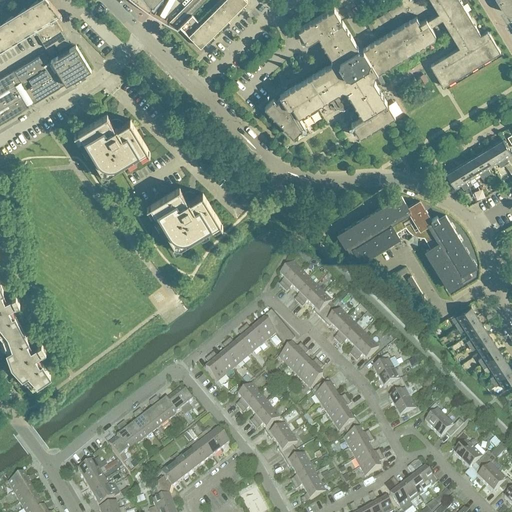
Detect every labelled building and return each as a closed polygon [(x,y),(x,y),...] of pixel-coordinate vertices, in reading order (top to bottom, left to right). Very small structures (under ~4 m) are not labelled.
[(18,40),(30,33),(31,32),(35,30),(42,25),(55,18),(60,15),(61,16),(62,16),(48,0),(39,0),(34,5),(32,3),(30,5),(21,12),(20,11),(18,12),(9,20),(7,18),(6,19),(0,24),(0,51),(6,47),(18,40)] [(134,0),(138,3),(143,7),(150,11),(161,0),(191,0),(168,22),(173,25),(178,28),(180,26),(189,35),(201,47),(212,35),(229,19),(235,12),(247,0),(134,0)] [(375,74),(435,38),(435,33),(431,26),(442,19),(459,47),(430,65),(431,65),(436,74),(443,86),(444,86),(444,85),(442,83),(447,80),(448,83),(462,75),(460,72),(469,67),(471,70),(484,61),(483,58),(492,53),(493,56),(501,51),(488,30),(487,31),(481,34),(477,27),(474,29),(468,20),(471,18),(463,5),(460,7),(457,2),(456,0),(430,0),(439,13),(427,20),(426,18),(420,22),(416,16),(363,48),(359,47),(345,23),(342,20),(338,22),(337,20),(341,17),(334,6),(298,28),(302,35),(306,41),(307,42),(319,35),(334,61),(332,63),(280,94),(281,96),(277,101),(273,98),(265,107),(294,136),(299,131),(304,126),(305,125),(299,115),(325,99),(326,101),(333,103),(336,108),(343,110),(349,107),(356,109),(358,108),(363,116),(351,123),(352,124),(356,130),(360,137),(386,121),(395,115),(389,104),(385,107),(383,104),(387,102),(374,80),(375,74)] [(511,0),(497,0),(504,10),(504,11),(505,12),(506,12),(507,13),(508,14),(510,14),(511,14),(511,0)] [(373,32),(407,12),(401,3),(367,24),(373,32)] [(92,9),(90,11),(94,15),(95,16),(99,12),(94,7),(92,9)] [(69,42),(55,18),(42,25),(35,30),(37,33),(46,47),(54,42),(59,49),(70,42),(69,42)] [(59,87),(66,83),(66,84),(73,80),(72,79),(84,72),(85,72),(91,68),(76,43),(69,47),(70,48),(58,55),(58,54),(51,58),(51,59),(49,60),(44,52),(0,78),(0,122),(26,107),(28,106),(28,104),(32,101),(33,103),(34,103),(58,88),(59,87)] [(56,51),(54,46),(47,50),(50,54),(56,51)] [(379,72),(375,74),(382,86),(386,83),(379,72)] [(150,152),(138,131),(130,119),(122,124),(121,122),(119,120),(117,120),(114,120),(112,121),(107,113),(74,133),(75,134),(78,132),(102,171),(108,172),(147,149),(149,152),(150,152)] [(247,136),(256,145),(260,141),(251,131),(247,136)] [(505,164),(509,162),(506,156),(511,153),(503,139),(493,145),(505,164)] [(505,164),(493,145),(484,151),(492,164),(497,161),(501,167),(505,164)] [(492,164),(484,151),(475,156),(486,175),(491,173),(487,167),(492,164)] [(486,175),(475,156),(466,162),(474,176),(479,173),(482,178),(486,175)] [(474,176),(466,162),(456,167),(468,186),(472,184),(469,179),(474,176)] [(468,186),(456,167),(447,173),(455,187),(460,184),(464,189),(468,186)] [(180,245),(209,228),(220,222),(222,226),(223,225),(203,192),(195,197),(194,195),(191,193),(189,193),(187,193),(184,194),(179,186),(147,206),(147,207),(151,205),(175,244),(180,245)] [(399,237),(396,232),(405,227),(408,230),(411,233),(414,235),(417,236),(420,237),(424,237),(427,242),(428,245),(430,248),(426,250),(449,288),(472,274),(469,269),(475,266),(460,241),(461,241),(446,215),(439,219),(437,216),(431,219),(420,200),(408,207),(401,196),(364,218),(364,217),(338,233),(352,255),(357,252),(361,260),(399,237)] [(284,290),(301,272),(293,263),(280,276),(284,280),(279,285),(284,290)] [(297,293),(310,280),(301,272),(284,290),(287,293),(292,288),(297,293)] [(301,307),(319,289),(310,280),(297,293),(299,295),(294,300),(301,307)] [(314,310),(327,297),(319,289),(301,307),(302,308),(307,303),(314,310)] [(0,308),(18,300),(16,295),(12,297),(7,300),(3,292),(4,292),(3,291),(0,292),(0,308)] [(321,320),(332,309),(328,306),(332,302),(327,297),(314,310),(315,310),(313,312),(321,320)] [(15,315),(11,308),(16,305),(20,303),(18,300),(0,308),(0,323),(15,316),(15,315)] [(458,328),(476,315),(470,306),(457,315),(460,320),(455,323),(458,328)] [(332,327),(344,314),(340,309),(336,313),(332,309),(321,320),(329,328),(331,326),(332,327)] [(266,323),(276,315),(272,311),(263,318),(266,323)] [(335,341),(353,322),(344,314),(332,327),(338,334),(333,339),(335,341)] [(270,327),(279,320),(276,315),(266,323),(270,327)] [(469,333),(482,325),(476,315),(458,328),(460,332),(466,328),(469,333)] [(22,328),(15,316),(0,323),(0,335),(3,339),(3,338),(22,328)] [(275,334),(274,332),(270,327),(266,323),(263,318),(258,322),(260,324),(256,327),(267,341),(275,334)] [(274,332),(283,325),(279,320),(270,327),(274,332)] [(349,344),(361,331),(353,322),(335,341),(341,346),(346,341),(349,344)] [(267,341),(256,327),(251,331),(247,325),(242,329),(259,348),(267,341)] [(278,337),(287,329),(283,325),(274,332),(275,334),(278,337)] [(488,334),(482,325),(469,333),(472,338),(467,342),(469,346),(488,334)] [(28,340),(22,328),(3,338),(3,339),(5,346),(8,345),(10,350),(28,340)] [(259,348),(242,329),(238,332),(243,338),(239,341),(251,355),(259,348)] [(282,342),(291,334),(287,329),(278,337),(282,342)] [(352,357),(370,339),(361,331),(349,344),(354,349),(349,354),(352,357)] [(286,346),(295,338),(291,334),(282,342),(286,346)] [(480,351),(494,343),(488,334),(469,346),(472,350),(477,347),(480,351)] [(251,355),(239,341),(235,345),(230,339),(226,343),(242,362),(251,355)] [(366,361),(379,348),(370,339),(352,357),(357,362),(362,357),(366,361)] [(16,364),(44,347),(42,343),(38,346),(33,348),(29,341),(28,340),(10,350),(11,350),(7,352),(10,360),(13,366),(16,364)] [(242,362),(226,343),(222,346),(227,352),(222,355),(234,369),(242,362)] [(481,364),(500,352),(494,343),(480,351),(484,356),(478,360),(481,364)] [(287,366),(304,348),(301,344),(296,349),(291,345),(279,358),(287,366)] [(42,363),(37,356),(42,353),(46,351),(44,347),(16,364),(13,366),(17,371),(23,377),(26,375),(43,364),(42,363)] [(294,374),(307,361),(303,357),(308,352),(304,348),(287,366),(294,374)] [(492,369),(505,360),(500,352),(481,364),(484,368),(489,365),(492,369)] [(234,369),(222,355),(218,359),(214,353),(209,357),(226,376),(234,369)] [(394,370),(389,360),(391,359),(388,354),(377,360),(380,365),(373,369),(378,379),(394,370)] [(226,376),(209,357),(205,360),(210,366),(206,369),(217,383),(226,376)] [(302,381),(320,363),(316,359),(311,364),(307,361),(294,374),(302,381)] [(493,382),(511,370),(505,360),(492,369),(495,374),(490,378),(493,382)] [(310,389),(323,376),(319,372),(324,367),(320,363),(302,381),(310,389)] [(51,376),(43,364),(26,375),(29,380),(27,382),(33,388),(51,376)] [(400,380),(394,370),(378,379),(384,389),(391,385),(393,390),(404,384),(402,379),(400,380)] [(504,388),(511,382),(511,370),(493,382),(496,386),(501,383),(504,388)] [(247,375),(243,379),(247,383),(251,380),(247,375)] [(333,390),(335,389),(328,379),(316,387),(319,392),(314,396),(319,402),(334,392),(333,390)] [(411,399),(405,390),(407,389),(404,384),(393,390),(396,395),(389,399),(395,408),(411,399)] [(240,410),(259,393),(252,385),(238,396),(242,401),(236,405),(240,410)] [(193,402),(182,388),(174,394),(188,413),(192,410),(188,406),(193,402)] [(327,414),(348,400),(347,399),(345,396),(345,395),(339,399),(334,392),(319,402),(327,414)] [(252,413),(266,401),(259,393),(240,410),(243,414),(249,409),(252,413)] [(188,413),(174,394),(166,400),(177,414),(181,411),(185,416),(188,413)] [(416,409),(411,399),(395,408),(400,418),(407,415),(410,419),(421,413),(418,408),(416,409)] [(177,414),(166,400),(158,407),(168,421),(177,414)] [(350,415),(345,408),(351,404),(348,400),(327,414),(335,426),(350,415)] [(253,426),(273,410),(266,401),(252,413),(256,417),(250,422),(253,426)] [(446,418),(438,410),(439,409),(435,405),(427,414),(430,417),(425,423),(433,431),(446,418)] [(168,421),(158,407),(150,413),(160,427),(168,421)] [(266,430),(276,422),(280,418),(273,410),(253,426),(257,430),(263,426),(266,430)] [(160,427),(150,413),(142,419),(152,433),(160,427)] [(360,426),(353,416),(351,417),(350,415),(335,426),(339,432),(344,429),(347,434),(360,426)] [(451,437),(464,424),(459,420),(454,426),(446,418),(433,431),(441,439),(447,433),(451,437)] [(152,433),(142,419),(133,425),(144,439),(152,433)] [(276,444),(291,434),(285,424),(280,427),(276,422),(266,430),(264,431),(271,441),(273,440),(276,444)] [(144,439),(133,425),(125,431),(136,445),(144,439)] [(210,429),(206,432),(221,451),(229,444),(219,430),(213,434),(210,429)] [(349,449),(371,436),(369,432),(362,435),(360,430),(344,439),(349,449)] [(136,445),(125,431),(117,438),(128,452),(136,445)] [(202,443),(213,457),(221,451),(206,432),(203,435),(207,440),(202,443)] [(296,451),(293,446),(297,443),(291,434),(276,444),(279,448),(277,450),(284,459),(296,451)] [(370,449),(368,445),(374,441),(371,436),(349,449),(354,458),(370,449)] [(474,449),(466,441),(468,440),(464,436),(455,444),(459,448),(453,454),(461,462),(474,449)] [(128,452),(117,438),(109,444),(119,458),(120,458),(124,463),(127,460),(123,455),(128,452)] [(495,438),(489,443),(495,448),(500,443),(495,438)] [(205,463),(213,457),(202,443),(197,447),(193,442),(190,444),(205,463)] [(205,463),(190,444),(187,447),(190,452),(186,456),(197,470),(205,463)] [(502,444),(491,455),(491,456),(495,460),(506,449),(502,444)] [(470,470),(475,464),(479,468),(491,456),(491,455),(487,452),(485,454),(477,446),(474,449),(461,462),(470,470)] [(379,451),(373,454),(370,449),(354,458),(360,468),(382,455),(379,451)] [(310,464),(304,454),(300,457),(296,451),(284,459),(289,469),(291,468),(294,473),(310,464)] [(197,470),(186,456),(181,459),(177,454),(174,457),(188,476),(197,470)] [(365,478),(381,469),(378,464),(384,460),(382,455),(360,468),(365,478)] [(498,473),(490,465),(495,460),(491,456),(479,468),(483,472),(477,478),(485,486),(498,473)] [(188,476),(174,457),(171,459),(174,464),(170,468),(180,482),(188,476)] [(84,480),(104,468),(102,464),(97,468),(93,462),(89,464),(78,471),(84,480)] [(293,486),(315,473),(310,464),(294,473),(296,477),(290,481),(293,486)] [(342,465),(337,468),(341,474),(346,471),(342,465)] [(170,496),(172,489),(180,482),(170,468),(165,472),(161,467),(158,469),(161,474),(163,477),(155,483),(152,491),(156,501),(153,502),(155,508),(149,510),(149,511),(156,511),(173,506),(170,496)] [(104,480),(101,475),(106,472),(104,468),(84,480),(89,489),(104,480)] [(425,469),(418,474),(416,476),(427,490),(436,483),(425,469)] [(427,490),(416,476),(418,474),(414,470),(411,473),(414,477),(408,482),(419,497),(427,490)] [(328,471),(321,475),(324,481),(331,477),(328,473),(328,471)] [(305,492),(321,483),(315,473),(293,486),(296,490),(302,487),(305,492)] [(511,483),(508,479),(506,480),(498,473),(485,486),(494,494),(499,488),(503,492),(506,489),(511,483)] [(29,484),(23,474),(8,483),(14,493),(29,484)] [(347,475),(343,477),(346,484),(351,482),(347,475)] [(410,503),(399,489),(401,488),(394,479),(390,481),(397,490),(390,496),(402,511),(406,511),(413,507),(410,504),(410,503)] [(94,498),(114,486),(112,482),(107,485),(104,480),(89,489),(94,498)] [(408,482),(401,488),(399,489),(410,503),(419,497),(408,482)] [(310,501),(326,493),(321,483),(305,492),(307,496),(301,500),(304,505),(310,501)] [(19,501),(34,492),(29,484),(14,493),(19,501)] [(114,486),(94,498),(101,510),(116,504),(113,499),(120,495),(114,486)] [(129,488),(121,493),(124,498),(132,493),(129,488)] [(435,501),(436,501),(439,505),(450,494),(447,490),(443,494),(442,494),(435,501)] [(24,510),(39,501),(34,492),(19,501),(24,510)] [(137,508),(147,504),(144,496),(134,500),(137,508)] [(378,503),(375,498),(371,500),(374,505),(367,510),(368,511),(380,511),(376,504),(378,503)] [(393,511),(386,499),(378,503),(376,504),(380,511),(393,511)] [(24,511),(40,511),(44,510),(39,501),(24,510),(24,511)]
